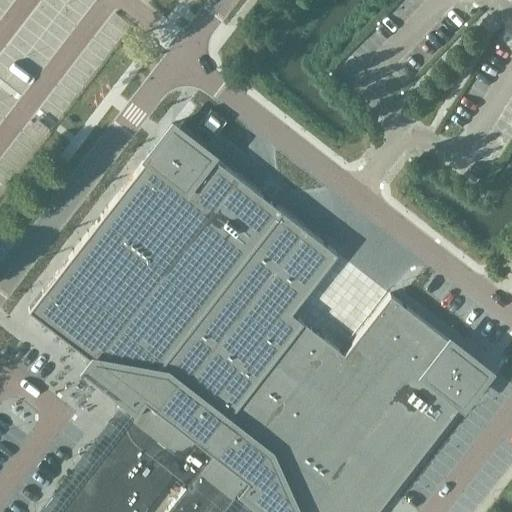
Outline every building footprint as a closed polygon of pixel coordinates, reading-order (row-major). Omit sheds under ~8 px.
[(171,125),(24,306),(94,360),(85,370),(134,409),(143,398),(212,451),(247,479),(239,490),(266,511),(286,511),(287,511),(288,511),(376,511),(486,368),(390,293),(344,353),(289,309),(336,251),(171,125)] [(134,409),(77,483),(113,511),(140,511),(171,473),(186,484),(212,451),(143,398),(134,409)] [(186,484),(172,502),(184,511),(220,511),(247,479),(212,451),(186,484)] [(78,511),(112,511),(113,511),(78,484),(64,501),(78,511)] [(78,511),(64,501),(55,511),(78,511)] [(184,511),(172,502),(164,511),(184,511)]
